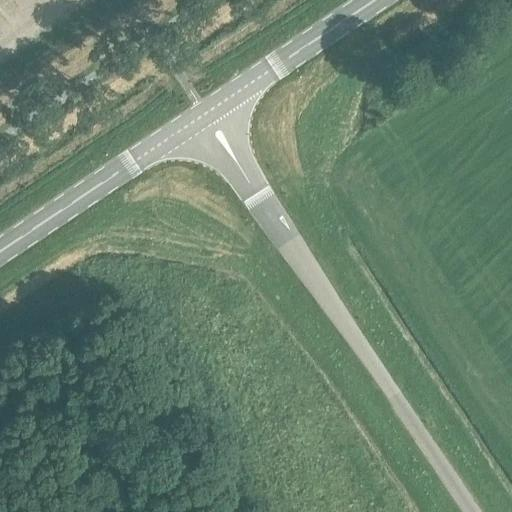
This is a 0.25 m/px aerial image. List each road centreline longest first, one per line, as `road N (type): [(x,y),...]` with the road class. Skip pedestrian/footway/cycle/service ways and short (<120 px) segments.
road 1 (unclassified): [(470,511),(206,116)]
road 2 (secondary): [(0,254),(206,116)]
road 3 (secondary): [(206,116),(376,0)]
